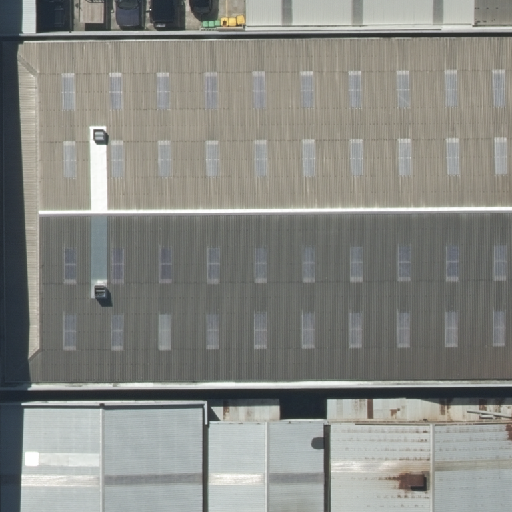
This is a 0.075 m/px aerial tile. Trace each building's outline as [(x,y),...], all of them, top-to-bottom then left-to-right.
[(511,0),(236,0),(237,46),(511,44),(511,0)] [(511,54),(0,56),(0,402),(511,400),(511,54)] [(187,511),(188,425),(0,426),(0,511),(187,511)] [(511,511),(511,426),(317,427),(317,511),(511,511)] [(310,511),(310,444),(195,445),(194,511),(310,511)]
